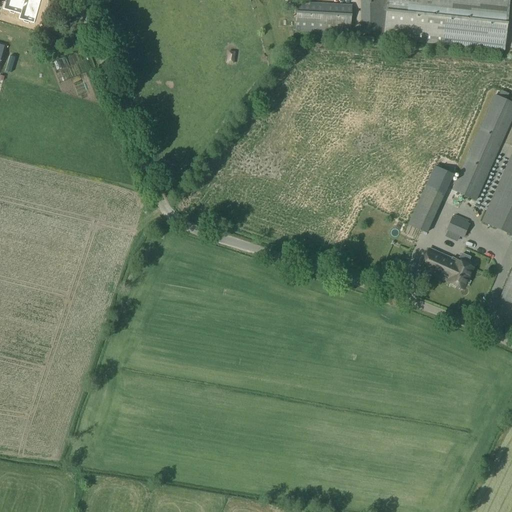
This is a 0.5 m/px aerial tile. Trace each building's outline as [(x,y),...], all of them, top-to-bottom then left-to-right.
[(2,0),(0,7),(0,9),(17,14),(16,19),(32,24),(39,0),(2,0)] [(52,2),(45,0),(43,8),(50,10),(52,2)] [(360,0),(360,35),(383,34),(383,38),(503,51),(508,0),(360,0)] [(295,24),(295,31),(350,34),(350,27),(352,5),(296,2),(295,24)] [(475,200),(511,118),(511,104),(494,96),(453,190),(475,200)] [(511,235),(511,152),(481,222),(511,235)] [(426,232),(431,221),(443,194),(426,186),(409,224),(426,232)] [(452,217),(446,230),(447,230),(459,236),(463,237),(469,224),(452,217)] [(384,263),(397,230),(380,223),(367,256),(384,263)] [(427,255),(421,271),(464,290),(473,269),(466,267),(470,258),(461,254),(458,261),(450,258),(450,259),(431,251),(429,250),(427,255)] [(511,302),(511,269),(500,297),(511,302)]
